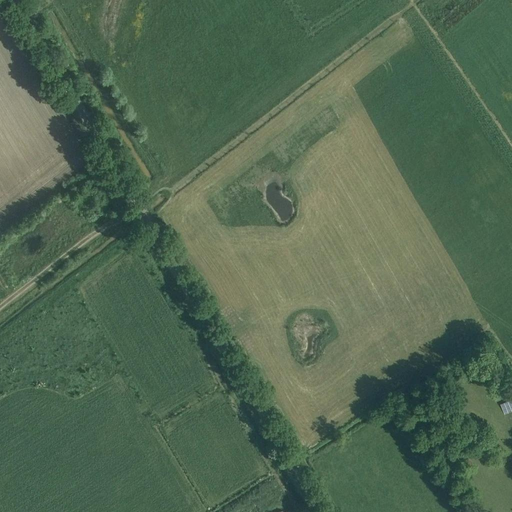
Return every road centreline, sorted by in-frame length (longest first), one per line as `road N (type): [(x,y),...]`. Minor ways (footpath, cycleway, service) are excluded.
road 1 (unclassified): [(322,511),(13,0)]
road 2 (track): [(0,306),(106,225),(141,211)]
